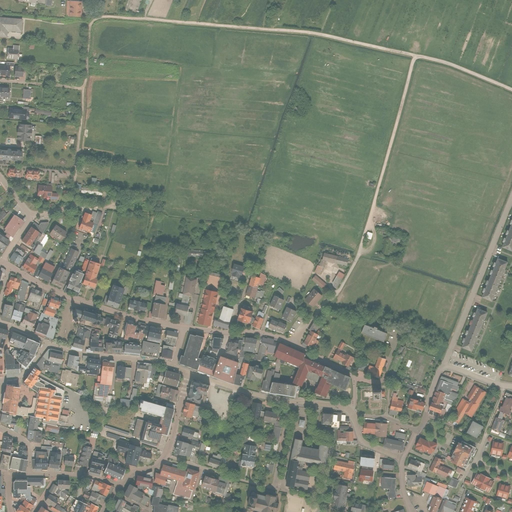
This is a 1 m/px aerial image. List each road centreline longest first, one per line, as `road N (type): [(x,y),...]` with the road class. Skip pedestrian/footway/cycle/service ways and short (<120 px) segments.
road 1 (track): [(70,205),(89,29),(99,16),(310,33),(445,62),(511,89)]
road 2 (residential): [(183,328),(255,332),(301,347),(353,375),(348,411)]
road 3 (track): [(356,255),(415,55)]
road 4 (residential): [(8,267),(85,304),(183,328)]
road 5 (residential): [(511,195),(443,364)]
road 6 (residential): [(348,411),(187,372)]
road 7 (residential): [(120,485),(162,459),(187,372)]
